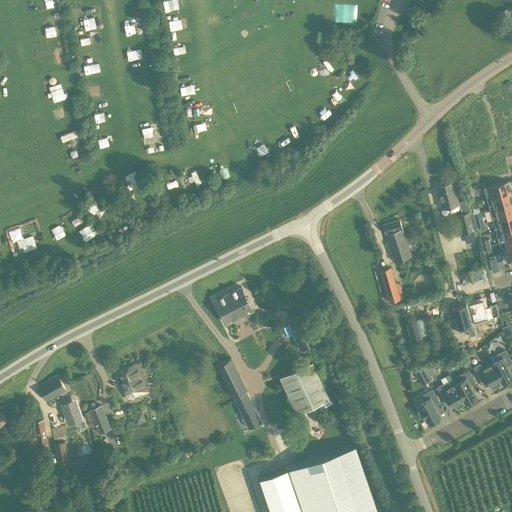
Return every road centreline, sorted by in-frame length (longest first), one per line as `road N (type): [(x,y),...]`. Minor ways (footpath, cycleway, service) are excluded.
road 1 (tertiary): [(0,379),(306,221)]
road 2 (tertiary): [(306,221),(511,57)]
road 3 (unknown): [(188,278),(271,428),(271,450),(253,479),(261,511)]
road 4 (tertiary): [(406,450),(306,221)]
